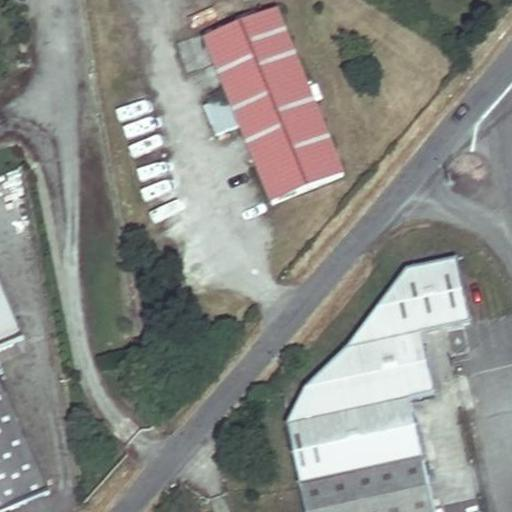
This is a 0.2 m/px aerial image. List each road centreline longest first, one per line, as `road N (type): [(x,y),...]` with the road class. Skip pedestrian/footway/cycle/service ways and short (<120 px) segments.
road 1 (unclassified): [(494,84),(121,511)]
road 2 (unknown): [(155,473),(108,363),(73,0)]
